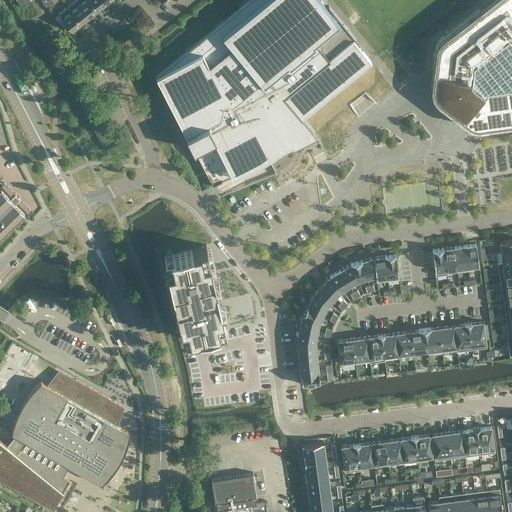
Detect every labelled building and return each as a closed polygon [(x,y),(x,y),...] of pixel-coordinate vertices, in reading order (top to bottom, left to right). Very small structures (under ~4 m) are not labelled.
[(90,17),(75,0),(67,6),(70,10),(71,10),(81,23),(90,17)] [(75,0),(90,17),(98,10),(89,0),(75,0)] [(103,0),(89,0),(98,10),(106,3),(103,0)] [(293,147),(295,146),(317,135),(314,132),(302,117),(371,61),(353,40),(355,38),(329,6),(324,0),(248,0),(239,8),(223,20),(213,29),(195,43),(185,51),(156,75),(183,128),(186,135),(194,149),(213,139),(232,176),(268,157),(292,145),(293,147)] [(434,94),(435,96),(437,98),(439,100),(438,100),(480,125),(511,120),(511,0),(491,0),(469,18),(441,39),(439,43),(437,46),(437,50),(435,63),(432,85),(432,88),(433,91),(434,94)] [(71,10),(70,10),(67,6),(59,14),(72,31),(81,23),(71,10)] [(0,235),(13,223),(24,212),(25,213),(30,209),(5,183),(0,187),(1,189),(0,189),(0,235)] [(238,200),(245,210),(254,203),(247,193),(238,200)] [(501,251),(511,249),(511,238),(499,240),(501,251)] [(465,245),(468,266),(479,265),(476,243),(465,245)] [(225,327),(211,265),(209,259),(209,257),(208,255),(208,252),(206,246),(206,244),(204,245),(201,246),(164,254),(183,337),(225,327)] [(454,246),(457,271),(468,270),(468,266),(465,245),(454,246)] [(455,271),(457,271),(454,246),(444,247),(447,272),(455,271)] [(447,273),(447,272),(444,247),(432,249),(435,275),(447,273)] [(502,262),(511,260),(511,249),(501,251),(502,262)] [(385,255),(389,280),(396,279),(399,278),(398,271),(396,254),(396,253),(385,255)] [(373,256),(376,274),(376,278),(376,281),(386,280),(389,280),(385,255),(374,256),(373,256)] [(373,256),(362,260),(366,277),(376,274),(373,256)] [(366,277),(362,260),(350,263),(357,279),(366,277)] [(503,273),(511,271),(511,260),(502,262),(499,262),(497,262),(499,273),(501,273),(503,273)] [(357,279),(350,263),(340,269),(349,284),(357,279)] [(340,269),(329,275),(341,289),(349,284),(340,269)] [(505,282),(511,280),(511,271),(503,273),(505,282)] [(341,289),(329,275),(321,284),(334,296),(341,289)] [(502,293),(511,292),(511,280),(505,282),(502,282),(500,282),(501,294),(502,293)] [(328,303),(334,296),(321,284),(313,293),(328,303)] [(511,292),(502,293),(504,304),(511,302),(511,292)] [(307,304),(323,312),(328,303),(313,293),(307,304)] [(319,321),(323,312),(307,304),(302,315),(319,321)] [(299,326),(317,330),(319,321),(302,315),(299,326)] [(468,322),(471,349),(486,347),(483,321),(471,322),(468,322)] [(453,324),(456,350),(456,351),(471,349),(468,322),(464,323),(454,324),(453,324)] [(255,342),(267,342),(266,323),(253,324),(255,342)] [(439,326),(442,351),(456,350),(453,324),(439,326)] [(315,339),(317,330),(299,326),(297,338),(315,339)] [(424,328),(427,350),(428,350),(429,355),(442,354),(441,352),(442,351),(439,326),(430,327),(424,328)] [(427,350),(424,328),(418,329),(410,330),(413,352),(427,350)] [(395,332),(398,354),(413,352),(410,330),(396,332),(395,332)] [(398,354),(395,332),(385,333),(381,334),(384,355),(398,354)] [(366,336),(369,361),(369,362),(384,360),(385,360),(384,355),(381,334),(377,334),(372,335),(367,336),(367,335),(366,336)] [(369,361),(366,336),(357,337),(351,338),(355,363),(369,361)] [(298,350),(316,349),(316,346),(315,339),(297,338),(298,350)] [(355,363),(351,338),(337,340),(340,365),(355,363)] [(298,350),(299,362),(317,359),(316,349),(298,350)] [(317,359),(299,362),(299,363),(300,373),(318,370),(317,359)] [(302,384),(320,381),(318,370),(300,373),(302,384)] [(14,424),(12,431),(19,435),(13,446),(0,439),(0,478),(52,510),(69,480),(62,477),(69,465),(100,483),(106,478),(111,472),(115,466),(119,460),(123,453),(125,446),(128,439),(129,432),(108,420),(118,402),(75,378),(74,381),(58,373),(51,385),(41,380),(36,385),(31,390),(26,396),(23,403),(19,410),(16,416),(14,424)] [(479,427),(475,427),(479,454),(494,452),(491,426),(479,427)] [(461,430),(464,456),(479,454),(475,427),(472,428),(462,429),(461,429),(461,430)] [(460,430),(446,431),(450,458),(464,456),(461,430),(460,430)] [(435,460),(450,458),(446,431),(432,433),(435,460)] [(418,435),(414,435),(417,457),(432,455),(429,434),(418,435)] [(400,437),(399,437),(403,462),(417,460),(417,457),(414,435),(410,436),(400,438),(400,437)] [(399,438),(385,440),(387,461),(388,464),(403,462),(399,437),(399,438)] [(370,441),(370,442),(373,463),(387,461),(385,440),(372,441),(371,442),(371,441),(370,441)] [(323,441),(302,443),(303,454),(324,451),(323,441)] [(360,443),(356,443),(359,465),(373,463),(370,442),(360,443)] [(360,469),(359,465),(356,443),(352,444),(341,445),(344,471),(360,469)] [(324,451),(303,454),(304,464),(326,461),(324,451)] [(326,461),(304,464),(306,474),(327,471),(326,461)] [(327,471),(306,474),(307,484),(328,482),(327,471)] [(256,497),(252,473),(211,479),(214,503),(216,503),(216,506),(211,507),(208,511),(266,511),(265,501),(256,502),(255,497),(256,497)] [(328,482),(307,484),(308,495),(330,492),(328,482)] [(502,511),(499,488),(486,489),(489,511),(502,511)] [(478,491),(474,491),(475,501),(476,511),(489,511),(486,489),(478,491)] [(476,511),(475,501),(474,491),(462,493),(463,502),(464,511),(476,511)] [(330,492),(308,495),(310,505),(331,502),(330,492)] [(464,511),(463,502),(462,493),(450,494),(452,504),(452,511),(464,511)] [(452,511),(452,504),(450,494),(438,496),(439,500),(440,505),(440,511),(452,511)] [(412,497),(413,504),(414,511),(425,511),(423,495),(412,497)] [(428,511),(440,511),(440,505),(439,500),(427,502),(428,511)] [(331,502),(310,505),(310,511),(331,511),(332,511),(331,502)] [(371,505),(371,509),(371,511),(383,511),(383,508),(382,503),(371,505)]
